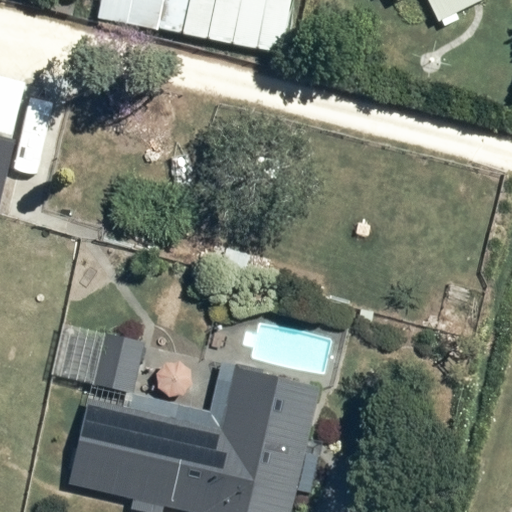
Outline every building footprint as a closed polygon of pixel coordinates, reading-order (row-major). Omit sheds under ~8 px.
[(294,0),(104,0),(100,21),(285,53),(294,0)] [(397,0),(399,2),(404,0),(429,0),(440,23),(491,0),(397,0)] [(0,211),(8,214),(41,81),(0,70),(0,211)] [(147,342),(65,323),(52,376),(134,395),(147,342)] [(294,511),(325,383),(224,360),(208,427),(91,399),(71,485),(177,511),(294,511)]
